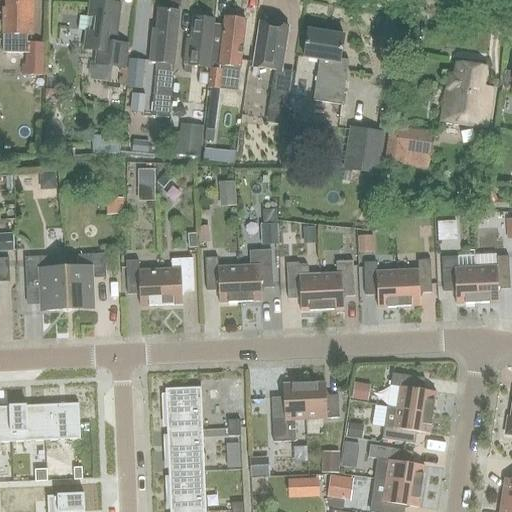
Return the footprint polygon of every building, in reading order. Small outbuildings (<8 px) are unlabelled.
[(34,36),(34,0),(4,0),(5,14),(2,14),(2,35),(3,35),(27,36),(34,36)] [(82,16),(80,30),(88,30),(85,50),(98,52),(96,66),(125,69),(128,47),(116,45),(121,6),(91,2),(89,17),(82,16)] [(167,119),(173,64),(179,11),(158,9),(155,29),(152,29),(149,62),(158,63),(152,118),(167,119)] [(193,14),(193,19),(190,40),(185,40),(183,65),(184,65),(183,73),(191,73),(192,66),(208,68),(214,16),(193,14)] [(240,69),(245,21),(223,18),(220,49),(212,48),(209,68),(212,68),(217,69),(218,66),(240,69)] [(294,74),(282,71),(288,27),(259,23),(253,68),(275,71),(269,111),(289,114),(294,74)] [(304,58),(319,61),(313,100),(337,104),(344,60),(340,60),(344,36),(308,30),(304,58)] [(3,35),(3,53),(25,54),(25,44),(27,44),(27,36),(3,35)] [(43,77),(44,44),(27,44),(25,44),(25,54),(25,66),(21,66),(21,76),(43,77)] [(142,89),(145,60),(131,59),(128,87),(142,89)] [(486,128),(492,89),(483,88),(486,67),(455,63),(453,75),(448,75),(440,121),(486,128)] [(223,70),(217,69),(212,68),(210,89),(212,89),(207,129),(217,130),(223,70)] [(511,73),(506,73),(502,94),(511,95),(511,73)] [(44,90),(45,101),(56,101),(56,90),(44,90)] [(132,95),(131,112),(143,113),(144,96),(132,95)] [(391,163),(428,168),(430,154),(435,155),(436,149),(431,149),(433,130),(387,125),(379,187),(388,188),(391,163)] [(172,134),(170,156),(200,159),(203,128),(179,126),(179,134),(172,134)] [(349,128),(343,171),(378,177),(384,133),(349,128)] [(147,152),(148,141),(133,140),(132,151),(147,152)] [(73,148),(52,148),(52,143),(43,143),(43,157),(73,157),(73,148)] [(157,198),(157,168),(140,168),(140,198),(157,198)] [(494,206),(511,206),(511,197),(500,197),(494,186),(486,190),(490,198),(488,199),(491,204),(493,203),(494,206)] [(350,216),(352,190),(340,189),(338,215),(350,216)] [(125,215),(126,198),(110,198),(109,215),(125,215)] [(277,223),(260,224),(261,245),(278,244),(277,223)] [(315,228),(303,229),(303,245),(316,245),(315,228)] [(0,232),(0,250),(14,249),(13,232),(0,232)] [(196,234),(188,235),(189,249),(197,248),(196,234)] [(375,253),(375,236),(360,237),(360,253),(375,253)] [(261,290),(273,289),(271,251),(249,252),(250,267),(239,268),(240,304),(261,303),(261,290)] [(65,269),(67,311),(92,310),(91,279),(106,279),(105,255),(78,256),(78,268),(65,269)] [(67,311),(65,269),(52,269),(51,257),(24,259),(26,282),(40,282),(42,313),(67,311)] [(475,269),(477,305),(498,304),(497,291),(509,290),(508,257),(495,258),(496,268),(475,269)] [(477,305),(475,269),(463,269),(462,261),(457,258),(441,259),(443,293),(455,293),(456,305),(477,305)] [(0,283),(10,283),(9,259),(0,259),(0,283)] [(240,304),(239,268),(218,269),(217,259),(205,259),(206,292),(218,292),(219,305),(240,304)] [(159,271),(161,307),(182,306),(181,293),(194,293),(192,260),(171,261),(171,271),(159,271)] [(397,272),(399,308),(420,307),(419,295),(431,294),(430,261),(417,261),(418,271),(397,272)] [(161,307),(159,271),(139,272),(138,262),(126,262),(127,296),(139,295),(140,308),(161,307)] [(343,311),(342,298),(355,297),(353,263),(336,264),(337,275),(320,276),(321,312),(343,311)] [(399,308),(397,272),(376,273),(376,263),(363,264),(365,297),(377,296),(377,309),(399,308)] [(321,312),(320,276),(308,276),(308,269),(304,265),(298,266),(298,264),(286,264),(287,301),(300,300),(300,313),(321,312)] [(392,375),(390,387),(400,388),(396,409),(432,414),(435,393),(423,392),(424,380),(392,375)] [(370,385),(354,383),(352,399),(368,401),(370,385)] [(304,385),(305,421),(339,419),(338,396),(325,397),(325,384),(304,385)] [(294,421),(305,421),(304,385),(283,386),(283,399),(271,399),(273,443),(295,442),(294,421)] [(202,430),(200,388),(165,390),(167,431),(202,430)] [(79,404),(45,406),(46,441),(81,439),(79,404)] [(45,406),(10,407),(12,443),(46,441),(45,406)] [(10,407),(0,407),(0,443),(12,443),(10,407)] [(383,429),(382,440),(414,445),(416,433),(429,435),(432,414),(396,409),(393,429),(384,428),(383,429)] [(240,428),(240,420),(228,421),(228,429),(240,428)] [(347,424),(345,437),(357,439),(359,426),(347,424)] [(240,428),(228,429),(228,437),(240,436),(240,428)] [(204,471),(202,430),(167,431),(168,473),(204,471)] [(344,443),(342,456),(357,458),(359,445),(344,443)] [(370,447),(368,459),(376,460),(373,481),(376,481),(385,483),(421,488),(424,467),(411,465),(413,453),(390,450),(370,447)] [(269,471),(268,452),(255,452),(256,472),(269,471)] [(338,473),(338,452),(320,452),(320,473),(338,473)] [(239,457),(227,457),(228,469),(239,468),(239,457)] [(81,469),(73,469),(74,481),(82,481),(81,469)] [(47,470),(34,471),(34,483),(47,483),(47,470)] [(205,511),(204,471),(168,473),(169,511),(205,511)] [(330,477),(327,498),(343,500),(345,500),(348,479),(330,477)] [(511,480),(505,480),(502,501),(511,502),(511,480)] [(373,502),(370,511),(404,511),(405,507),(418,509),(421,488),(385,483),(376,481),(373,502)] [(81,511),(81,497),(46,499),(46,511),(81,511)] [(343,500),(327,498),(329,507),(342,509),(343,500)] [(511,511),(511,502),(502,501),(500,511),(511,511)] [(244,511),(243,503),(231,503),(231,511),(244,511)]
